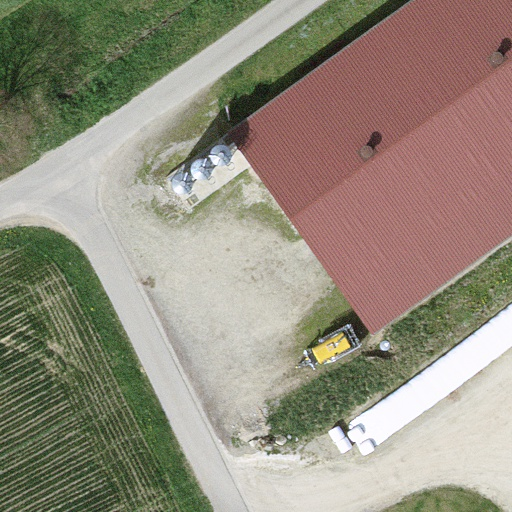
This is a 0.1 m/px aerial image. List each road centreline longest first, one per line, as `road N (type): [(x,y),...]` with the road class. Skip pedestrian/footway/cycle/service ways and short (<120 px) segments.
road 1 (track): [(235,511),(63,167)]
road 2 (residential): [(0,200),(63,167),(294,0)]
